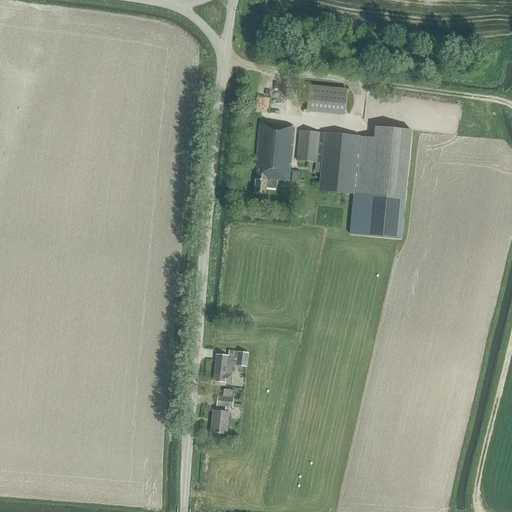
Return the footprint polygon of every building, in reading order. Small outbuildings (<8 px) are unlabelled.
[(345,113),(347,96),(347,90),(309,87),(306,109),(345,113)] [(414,104),(411,130),(409,150),(459,155),(464,109),(414,104)] [(289,181),(294,127),(260,124),(255,167),(257,167),(254,193),(265,194),(266,188),(276,189),(277,180),(289,181)] [(401,238),(411,131),(375,127),(373,138),(324,134),(319,191),(354,195),(350,234),(401,238)] [(317,163),(320,133),(300,131),(297,161),(317,163)] [(299,182),(300,172),(292,171),(291,182),(299,182)] [(246,367),(248,353),(238,352),(236,366),(246,367)] [(230,385),(233,360),(228,359),(228,357),(216,355),(213,382),(225,383),(225,385),(230,385)] [(223,390),(222,398),(233,399),(234,391),(223,390)] [(233,399),(222,398),(218,397),(217,406),(225,407),(225,412),(213,411),(210,433),(227,435),(229,413),(229,408),(232,408),(233,399)]
